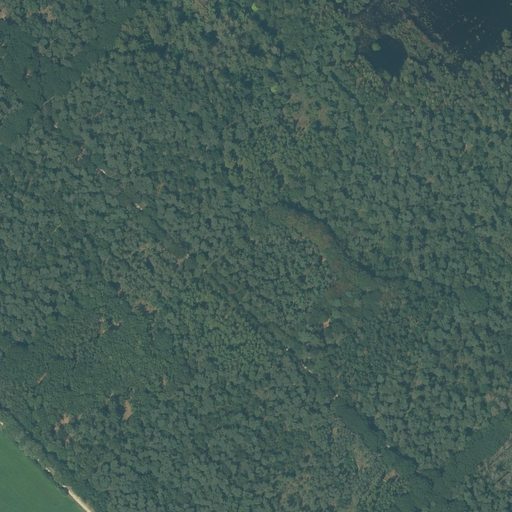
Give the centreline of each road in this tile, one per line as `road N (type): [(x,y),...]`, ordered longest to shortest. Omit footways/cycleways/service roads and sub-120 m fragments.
road 1 (track): [(117,187),(206,146),(288,72)]
road 2 (track): [(432,491),(339,401)]
road 3 (track): [(88,511),(0,422)]
